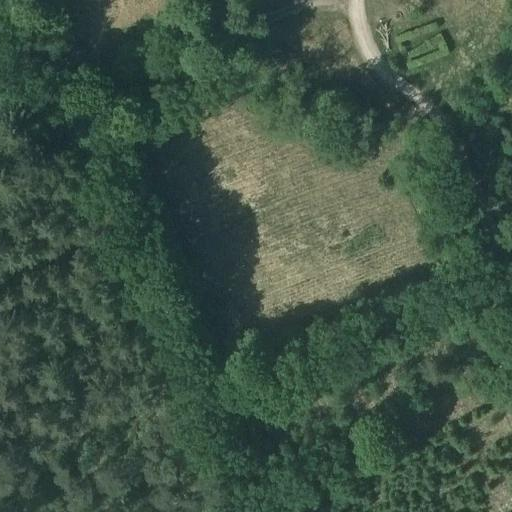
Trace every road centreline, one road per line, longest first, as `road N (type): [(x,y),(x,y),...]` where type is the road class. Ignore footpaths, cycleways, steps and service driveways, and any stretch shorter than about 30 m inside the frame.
road 1 (track): [(511,293),(433,113),(373,64),(358,38),(355,0)]
road 2 (track): [(64,100),(291,0)]
